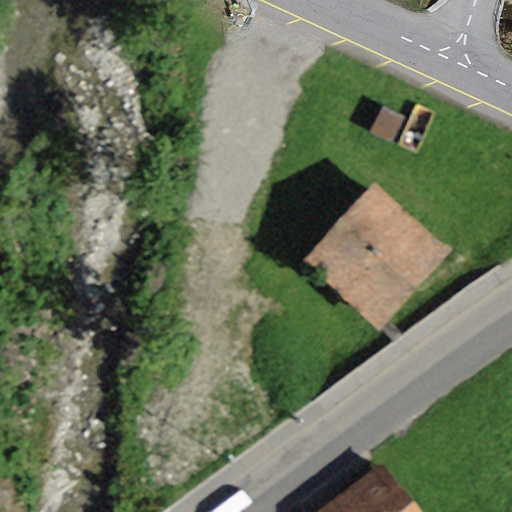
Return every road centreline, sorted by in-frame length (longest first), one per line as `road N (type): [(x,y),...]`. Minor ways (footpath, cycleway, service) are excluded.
road 1 (secondary): [(235,511),(511,301)]
road 2 (unclassified): [(316,0),(443,62)]
